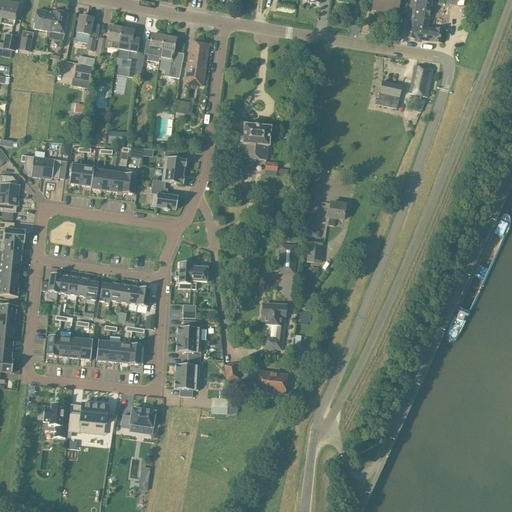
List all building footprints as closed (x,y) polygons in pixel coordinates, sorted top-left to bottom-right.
[(373,0),(372,11),(397,15),(399,0),(373,0)] [(411,0),(408,26),(418,28),(419,24),(427,25),(431,2),(419,0),(411,0)] [(4,3),(0,24),(14,27),(18,5),(4,3)] [(33,29),(49,32),(52,14),(37,11),(33,29)] [(52,14),(49,32),(64,35),(68,15),(53,12),(52,14)] [(79,17),(76,33),(77,34),(76,39),(87,41),(84,55),(92,56),(95,41),(89,40),(93,19),(79,17)] [(408,26),(406,38),(442,44),(444,31),(427,28),(427,25),(419,24),(418,28),(408,26)] [(105,48),(117,50),(117,51),(121,28),(115,27),(115,28),(109,27),(106,42),(98,40),(95,56),(103,58),(105,48)] [(117,50),(115,59),(130,61),(129,68),(135,70),(134,79),(134,77),(135,75),(136,67),(139,54),(133,52),(133,53),(129,52),(130,46),(131,46),(133,31),(128,30),(128,29),(121,28),(117,51),(117,50)] [(147,56),(159,59),(163,37),(151,35),(147,56)] [(15,38),(5,36),(2,50),(12,52),(15,38)] [(164,36),(163,37),(159,59),(171,61),(168,77),(179,79),(182,62),(172,60),(176,40),(170,38),(170,37),(164,36)] [(22,38),(19,51),(29,53),(31,40),(22,38)] [(185,84),(201,87),(202,80),(203,80),(208,45),(191,42),(186,78),(185,84)] [(139,54),(136,67),(135,77),(140,78),(142,70),(145,55),(139,54)] [(88,59),(86,66),(93,68),(95,60),(88,59)] [(414,67),(408,94),(427,98),(433,71),(414,67)] [(74,80),(89,83),(91,70),(76,68),(74,80)] [(377,106),(396,110),(401,86),(382,82),(377,106)] [(413,111),(421,114),(425,102),(418,99),(413,111)] [(193,104),(178,101),(176,113),(191,116),(193,104)] [(244,126),(242,145),(243,145),(242,159),(266,162),(267,148),(269,148),(271,128),(244,126)] [(119,133),(109,132),(108,144),(114,145),(118,145),(119,133)] [(90,142),(100,143),(100,135),(91,134),(90,142)] [(141,157),(142,150),(129,149),(128,156),(141,158),(141,157)] [(185,168),(186,161),(177,160),(178,153),(165,152),(164,159),(165,159),(163,171),(183,173),(184,168),(185,168)] [(33,158),(25,157),(24,163),(25,163),(24,169),(30,177),(30,178),(31,178),(41,179),(44,159),(34,158),(34,157),(33,157),(33,158)] [(54,161),(44,159),(41,179),(51,180),(51,181),(52,181),(52,179),(58,180),(61,162),(54,161),(54,160),(54,161)] [(265,163),(265,171),(277,171),(277,162),(265,163)] [(72,165),(69,186),(69,185),(80,186),(82,167),(72,165)] [(380,166),(376,178),(390,183),(394,171),(380,166)] [(93,168),(83,167),(80,186),(90,188),(90,190),(90,191),(93,168)] [(94,168),(93,168),(90,191),(91,191),(91,190),(101,191),(104,172),(94,170),(94,168)] [(125,172),(115,171),(112,193),(123,194),(126,170),(125,170),(125,172)] [(137,172),(126,170),(123,194),(134,196),(137,172)] [(114,173),(104,172),(101,191),(112,193),(115,171),(114,171),(114,173)] [(183,173),(163,171),(161,182),(152,181),(151,188),(164,190),(165,183),(183,186),(184,178),(182,178),(183,173)] [(6,177),(0,176),(0,181),(0,194),(18,197),(19,187),(20,187),(20,186),(19,186),(12,178),(6,177)] [(318,203),(319,186),(311,185),(309,203),(318,203)] [(164,190),(151,188),(151,195),(152,195),(150,207),(162,209),(162,211),(169,212),(170,210),(176,211),(178,198),(163,196),(164,190)] [(17,207),(18,197),(0,194),(0,212),(16,214),(16,207),(18,207),(17,207)] [(328,218),(327,226),(334,227),(335,219),(343,220),(345,205),(330,203),(328,218)] [(12,224),(0,222),(0,242),(24,244),(25,232),(12,231),(12,224)] [(24,245),(24,244),(0,242),(0,252),(22,255),(23,245),(24,245)] [(323,244),(310,243),(308,262),(322,263),(323,244)] [(283,246),(282,263),(294,263),(295,246),(283,246)] [(0,258),(0,263),(21,266),(22,255),(0,252),(0,253),(1,253),(0,258)] [(21,266),(0,263),(0,274),(18,276),(19,266),(21,266)] [(192,264),(179,264),(177,290),(190,290),(191,267),(192,264)] [(191,267),(190,290),(196,291),(196,283),(207,283),(208,268),(191,267)] [(309,268),(309,276),(317,277),(318,268),(309,268)] [(18,276),(0,274),(0,285),(19,287),(17,286),(18,276)] [(57,294),(60,276),(50,274),(49,283),(48,292),(47,293),(57,294)] [(67,296),(69,278),(61,276),(60,276),(57,294),(58,294),(67,296)] [(76,297),(79,279),(69,278),(67,296),(76,297)] [(85,300),(88,281),(79,279),(76,297),(85,299),(85,300)] [(96,302),(98,284),(89,283),(89,281),(88,281),(85,300),(96,302)] [(111,286),(101,285),(99,303),(108,304),(111,284),(111,286)] [(118,304),(121,286),(111,284),(108,304),(109,304),(109,302),(118,304)] [(0,296),(18,298),(19,287),(0,285),(0,296)] [(128,305),(130,287),(121,286),(118,304),(128,305)] [(137,307),(140,288),(130,287),(128,305),(137,306),(137,307)] [(150,290),(140,288),(137,307),(147,308),(150,290)] [(0,316),(16,319),(17,307),(0,305),(0,316)] [(261,326),(271,326),(277,327),(276,338),(264,337),(263,350),(282,351),(283,339),(286,307),(263,305),(261,326)] [(124,322),(126,314),(118,312),(117,316),(121,317),(120,321),(124,322)] [(16,319),(0,316),(0,327),(13,329),(14,319),(16,319)] [(146,316),(146,329),(154,329),(154,317),(146,316)] [(201,342),(202,322),(183,321),(183,328),(177,328),(176,335),(178,335),(178,340),(201,342)] [(13,329),(0,327),(0,338),(14,340),(14,339),(12,339),(13,329)] [(59,338),(48,337),(46,357),(57,358),(59,338)] [(0,349),(13,351),(14,340),(0,338),(0,349)] [(70,339),(59,338),(57,358),(68,359),(70,339)] [(81,340),(70,339),(68,359),(79,360),(81,340)] [(92,341),(81,340),(79,360),(89,361),(89,362),(90,362),(92,341)] [(201,342),(178,340),(178,345),(176,345),(176,353),(187,353),(187,359),(188,359),(188,360),(200,360),(200,354),(201,342)] [(98,341),(96,362),(107,363),(109,343),(98,342),(98,341)] [(120,344),(109,343),(107,363),(118,364),(120,344)] [(131,345),(120,344),(118,364),(129,365),(131,345)] [(142,346),(131,345),(129,365),(140,366),(142,346)] [(300,347),(294,347),(292,361),(298,362),(300,347)] [(13,351),(0,349),(0,360),(13,362),(13,361),(12,361),(13,351)] [(175,365),(174,373),(176,373),(176,378),(199,379),(199,367),(200,367),(200,360),(188,360),(188,359),(187,359),(187,366),(175,365)] [(13,362),(0,360),(0,372),(12,374),(13,362)] [(237,364),(225,365),(224,365),(226,381),(239,379),(237,364)] [(257,391),(284,395),(284,394),(286,375),(259,372),(257,391)] [(198,392),(199,379),(176,378),(176,383),(174,383),(174,390),(179,391),(179,398),(192,398),(192,391),(198,392)] [(54,433),(53,438),(65,439),(66,428),(61,427),(64,406),(50,405),(50,408),(44,407),(42,423),(48,424),(48,426),(54,427),(54,431),(54,433)] [(82,405),(80,423),(106,426),(108,408),(82,405)] [(131,417),(123,416),(121,428),(130,429),(131,425),(152,429),(155,413),(132,410),(131,417)] [(31,419),(22,418),(21,432),(30,433),(31,419)] [(141,467),(138,489),(147,491),(150,468),(141,467)]
